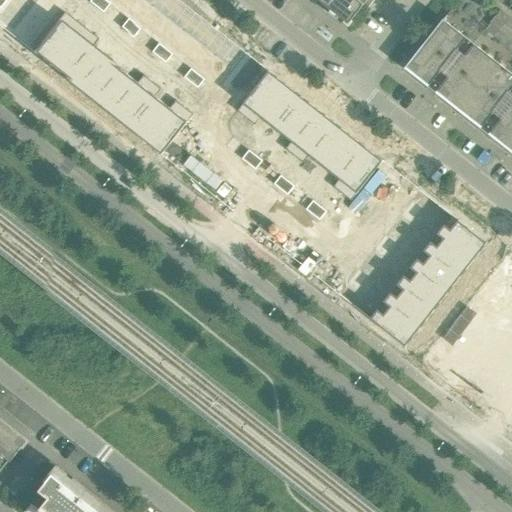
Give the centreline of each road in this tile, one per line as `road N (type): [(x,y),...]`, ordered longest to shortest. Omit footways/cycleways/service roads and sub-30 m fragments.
road 1 (tertiary): [(511,483),(0,79)]
road 2 (tertiary): [(0,113),(504,511)]
road 3 (residential): [(178,511),(0,370)]
road 4 (residential): [(511,207),(352,79)]
road 5 (residential): [(352,79),(248,0)]
